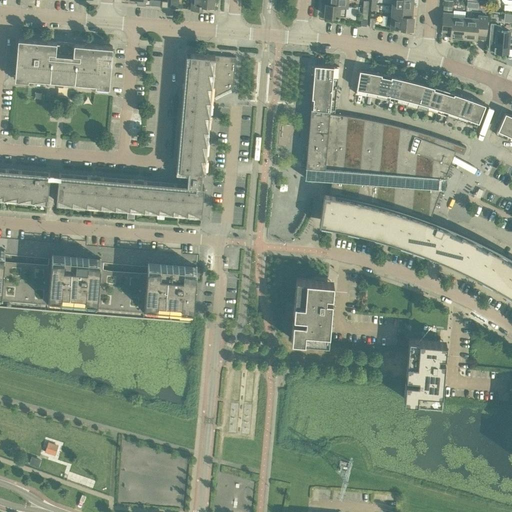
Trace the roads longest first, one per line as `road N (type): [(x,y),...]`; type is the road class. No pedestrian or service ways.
road 1 (residential): [(199,511),(221,260),(212,240),(0,222)]
road 2 (unclassified): [(511,335),(425,283),(323,251)]
road 3 (residential): [(427,58),(300,36)]
road 4 (residential): [(233,30),(105,20)]
